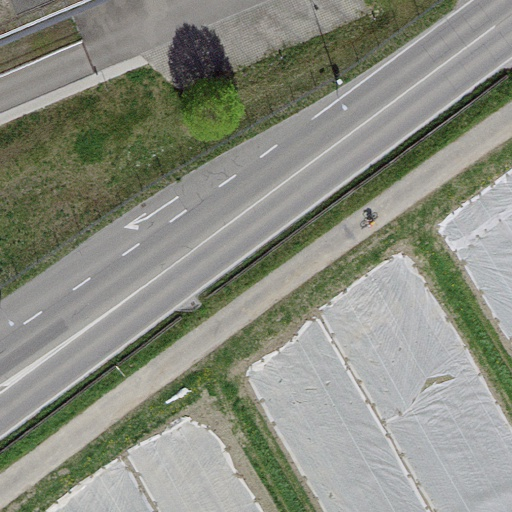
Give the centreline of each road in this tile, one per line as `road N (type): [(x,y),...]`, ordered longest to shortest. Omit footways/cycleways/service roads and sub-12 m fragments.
road 1 (primary): [(0,387),(511,10)]
road 2 (track): [(511,117),(0,494)]
